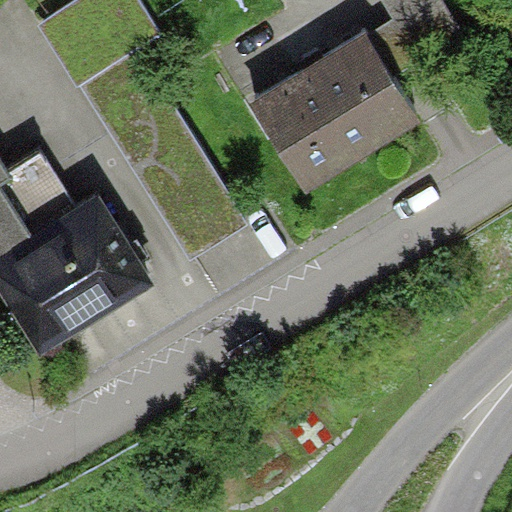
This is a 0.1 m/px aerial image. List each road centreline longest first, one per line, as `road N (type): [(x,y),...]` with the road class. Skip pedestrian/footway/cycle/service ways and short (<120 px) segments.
road 1 (residential): [(0,463),(18,461),(511,169)]
road 2 (residential): [(511,367),(473,403),(399,511)]
